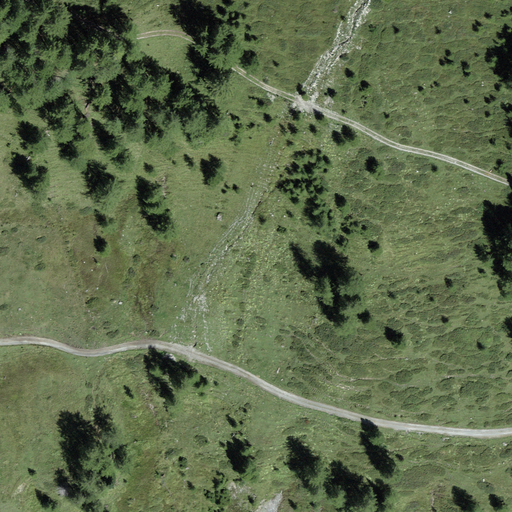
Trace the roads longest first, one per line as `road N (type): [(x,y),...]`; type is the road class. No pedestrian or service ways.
road 1 (track): [(511,435),(368,421),(296,402),(161,348),(93,357),(0,346)]
road 2 (track): [(511,185),(400,150),(170,32),(36,0)]
